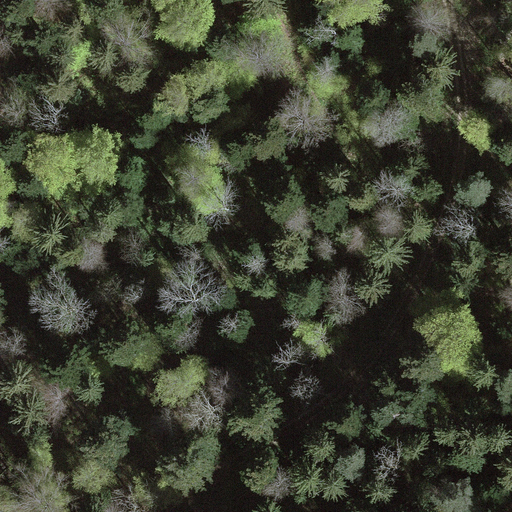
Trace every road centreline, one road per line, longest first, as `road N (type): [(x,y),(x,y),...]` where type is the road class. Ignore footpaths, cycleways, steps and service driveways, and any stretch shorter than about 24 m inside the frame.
road 1 (track): [(341,394),(383,344),(447,217),(465,124),(452,0)]
road 2 (track): [(341,394),(231,462),(173,511)]
